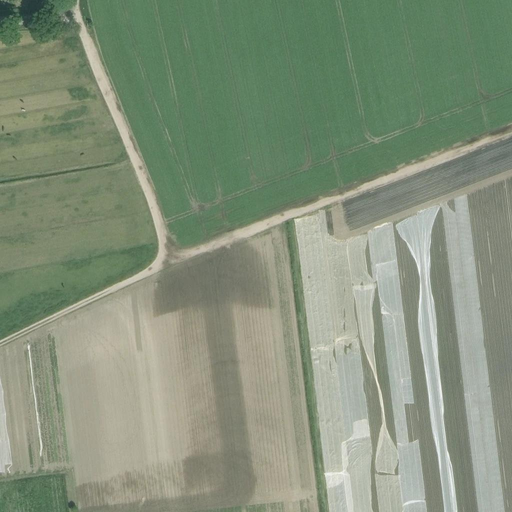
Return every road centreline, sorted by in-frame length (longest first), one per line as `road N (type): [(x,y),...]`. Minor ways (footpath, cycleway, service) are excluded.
road 1 (track): [(0,342),(153,264),(161,241),(152,199),(75,21)]
road 2 (track): [(153,264),(511,124)]
